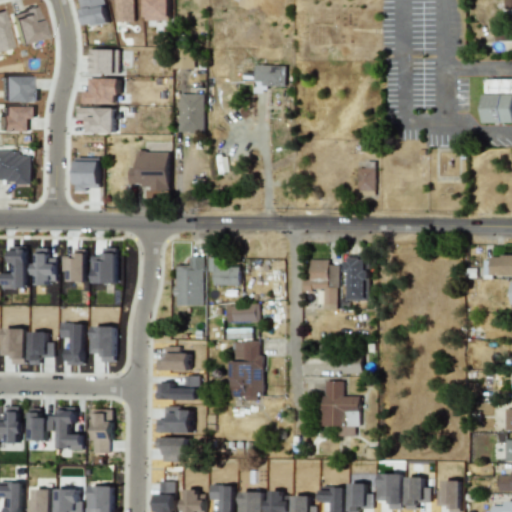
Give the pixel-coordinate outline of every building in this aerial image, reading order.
[(111,23),(105,0),(79,0),(86,28),(111,23)] [(135,22),(134,0),(116,0),(117,23),(135,22)] [(145,0),(145,19),(170,20),(170,0),(145,0)] [(495,41),(510,40),(510,28),(495,28),(495,41)] [(195,48),(175,47),(174,69),(194,70),(195,48)] [(120,74),(120,49),(94,49),(93,74),(120,74)] [(255,81),(263,81),(263,86),(286,87),(286,66),(256,65),(255,81)] [(120,79),(89,78),(89,91),(83,91),(83,103),(119,104),(120,79)] [(511,79),(485,80),(486,124),(511,123),(511,79)] [(204,133),(206,94),(181,93),(179,133),(204,133)] [(78,119),(89,119),(89,133),(116,134),(116,108),(79,107),(78,119)] [(0,182),(31,183),(32,152),(0,151),(0,182)] [(130,185),(151,185),(151,192),(169,192),(170,152),(137,151),(137,166),(130,166),(130,185)] [(101,158),(77,157),(76,190),(101,191),(101,158)] [(375,167),(358,168),(359,195),(376,195),(375,167)] [(57,264),(49,263),(50,248),(36,248),(35,283),(57,284),(57,264)] [(118,248),(105,248),(104,256),(94,256),(93,286),(118,287),(118,248)] [(27,289),(28,250),(5,249),(4,288),(27,289)] [(63,257),(63,271),(69,271),(69,284),(87,283),(86,249),(75,249),(75,257),(63,257)] [(511,276),(511,255),(493,256),(493,277),(511,276)] [(205,256),(190,256),(190,265),(177,265),(176,306),(204,307),(205,256)] [(239,286),(240,266),(224,266),(224,258),(209,257),(208,271),(214,271),(214,285),(239,286)] [(347,257),(347,272),(350,272),(349,302),(369,302),(370,258),(347,257)] [(324,310),(338,310),(338,265),(329,265),(329,260),(311,259),(311,278),(303,278),(303,290),(324,290),(324,310)] [(260,323),(260,304),(227,305),(228,324),(260,323)] [(232,397),(245,397),(246,400),(263,400),(263,354),(260,354),(260,341),(232,341),(232,397)] [(362,354),(335,353),(335,373),(362,373),(362,354)] [(360,396),(344,396),(344,381),(323,381),(323,425),(329,425),(329,436),(355,436),(355,427),(360,427),(360,396)] [(1,416),(1,441),(22,442),(22,406),(9,406),(8,416),(1,416)] [(77,407),(60,407),(59,451),(84,451),(84,433),(72,433),(72,425),(76,425),(77,407)] [(30,442),(48,442),(48,432),(54,432),(55,415),(42,415),(42,408),(31,408),(30,442)] [(113,453),(113,409),(96,409),(95,453),(113,453)] [(511,474),(499,475),(499,491),(511,490),(511,474)] [(6,511),(23,511),(23,482),(0,482),(0,497),(12,498),(12,507),(7,507),(6,511)] [(87,511),(113,511),(115,487),(92,486),(91,497),(88,497),(87,511)] [(28,511),(53,511),(53,489),(35,489),(35,499),(29,499),(28,511)] [(57,511),(81,511),(82,489),(57,489),(57,511)] [(491,511),(511,511),(511,501),(505,501),(505,506),(492,506),(491,511)]
